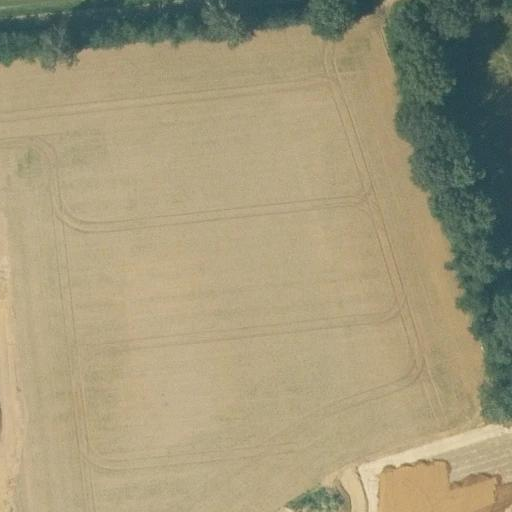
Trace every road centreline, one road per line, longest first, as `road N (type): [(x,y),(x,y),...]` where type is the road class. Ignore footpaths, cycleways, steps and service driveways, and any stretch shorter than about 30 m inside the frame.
road 1 (track): [(391,0),(511,377)]
road 2 (unclassified): [(0,23),(229,0)]
